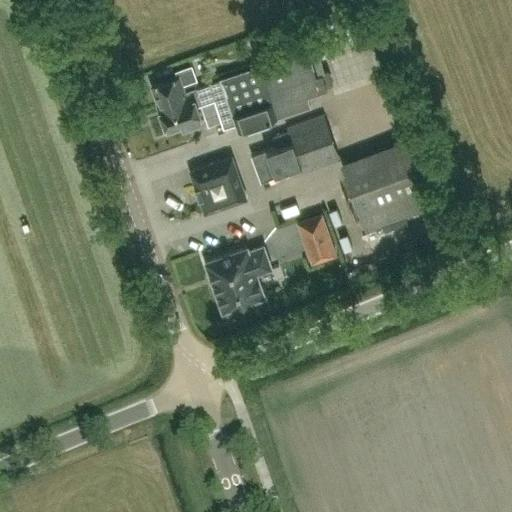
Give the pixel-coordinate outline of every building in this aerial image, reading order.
[(290,27),(299,53),(221,79),(236,123),(224,128),(224,129),(241,123),(243,128),(272,119),(310,106),(307,96),(321,92),(307,50),(306,50),(298,25),(290,27)] [(151,86),(158,105),(185,96),(182,88),(184,87),(183,84),(196,79),(192,66),(176,72),(178,77),(151,86)] [(185,96),(158,105),(157,106),(166,132),(182,126),(183,130),(199,125),(198,121),(199,120),(194,106),(214,99),(224,128),(236,123),(221,79),(186,91),(184,87),(182,88),(185,96)] [(281,144),(252,154),(261,181),(301,167),(303,173),(339,161),(323,115),(287,127),(288,132),(278,135),(281,144)] [(424,146),(346,174),(366,230),(444,203),(424,146)] [(194,169),(191,173),(203,208),(208,210),(246,197),(232,156),(194,169)] [(327,228),(302,236),(309,255),(334,247),(327,228)] [(247,247),(205,262),(223,312),(227,310),(229,316),(244,310),(242,305),(265,297),(257,274),(271,269),(263,246),(249,251),(247,247)]
